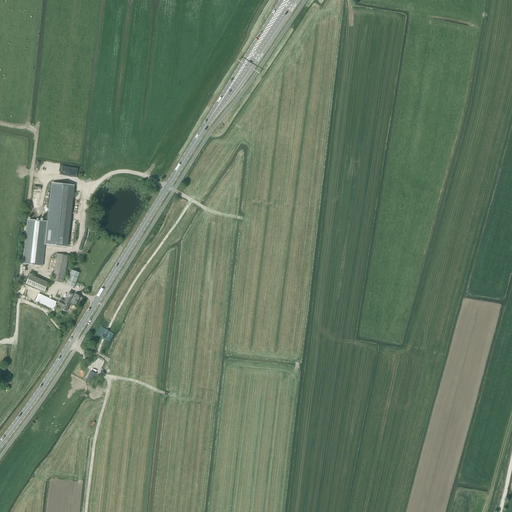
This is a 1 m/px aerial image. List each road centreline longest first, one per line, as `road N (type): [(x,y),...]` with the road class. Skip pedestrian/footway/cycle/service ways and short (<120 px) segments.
road 1 (primary): [(0,444),(217,106)]
road 2 (track): [(95,368),(114,316),(192,201),(178,192)]
road 3 (track): [(86,511),(109,383),(84,356)]
road 4 (track): [(93,188),(31,173),(33,131),(0,123)]
road 5 (primary): [(217,106),(293,0)]
road 6 (primary): [(282,0),(217,106)]
